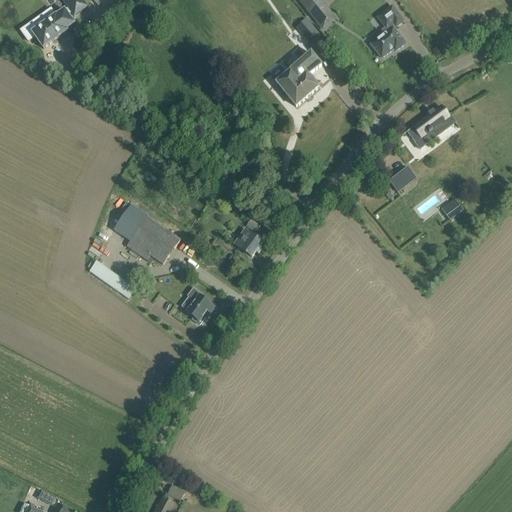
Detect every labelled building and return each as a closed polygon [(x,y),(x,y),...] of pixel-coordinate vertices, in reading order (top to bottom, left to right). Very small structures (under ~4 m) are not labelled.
[(32,24),(21,31),(29,42),(35,37),(44,49),(68,32),(67,30),(75,24),(68,15),(71,12),(74,16),(87,7),(82,0),(62,0),(69,8),(65,11),(65,10),(57,16),(56,16),(36,30),(32,24)] [(320,0),(299,0),(323,30),(336,19),(320,0)] [(375,51),(376,50),(382,59),(394,49),(396,52),(406,44),(394,29),(396,27),(396,28),(404,22),(392,7),(378,18),(386,28),(382,31),(385,35),(371,45),(372,45),(371,46),(375,51)] [(319,34),(306,20),(297,28),(309,42),(319,34)] [(310,53),(276,84),(296,107),(319,88),(309,76),(321,66),(310,53)] [(422,121),(402,136),(407,133),(415,143),(420,149),(426,145),(427,144),(423,139),(433,132),(437,137),(437,136),(453,124),(454,124),(455,123),(457,126),(458,126),(450,115),(449,115),(449,116),(448,116),(441,107),(435,112),(434,111),(429,114),(430,116),(422,121)] [(455,172),(456,171),(445,157),(437,163),(448,177),(450,176),(453,181),(459,176),(455,172)] [(407,169),(390,182),(398,192),(416,178),(408,168),(407,169)] [(461,205),(446,215),(450,221),(465,211),(461,205)] [(131,206),(114,230),(130,242),(148,217),(131,206)] [(127,247),(139,255),(147,261),(150,256),(163,265),(181,241),(148,217),(130,242),(127,247)] [(247,227),(256,234),(261,228),(251,221),(247,227)] [(245,230),(241,234),(234,245),(252,258),(256,252),(258,254),(262,249),(260,247),(263,242),(245,230)] [(234,252),(215,238),(210,245),(229,259),(234,252)] [(89,272),(129,300),(136,289),(96,261),(89,272)] [(195,302),(187,313),(194,319),(193,320),(199,326),(205,319),(203,317),(207,312),(210,314),(215,308),(202,298),(204,296),(194,289),(187,297),(195,302)] [(168,495),(181,502),(186,493),(173,486),(168,495)] [(39,491),(35,499),(42,502),(46,495),(39,491)] [(201,511),(184,503),(182,508),(163,498),(155,511),(201,511)]
